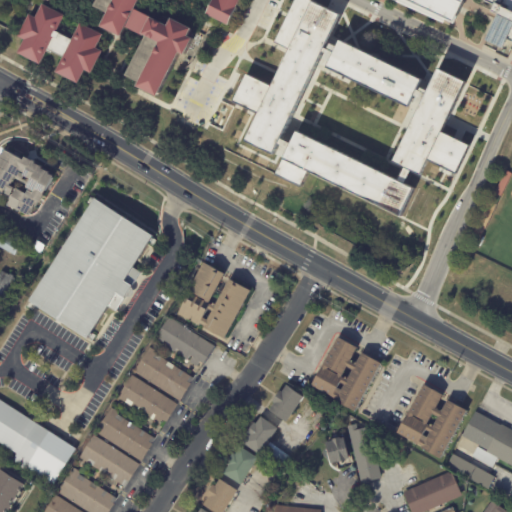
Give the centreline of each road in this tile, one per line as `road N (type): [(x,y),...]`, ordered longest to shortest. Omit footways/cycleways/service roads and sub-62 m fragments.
road 1 (tertiary): [(511,370),(0,82)]
road 2 (residential): [(320,265),(151,511)]
road 3 (residential): [(414,317),(511,100)]
road 4 (residential): [(353,0),(511,75)]
